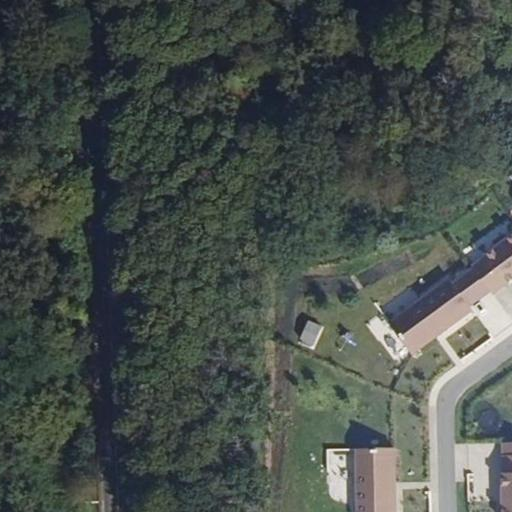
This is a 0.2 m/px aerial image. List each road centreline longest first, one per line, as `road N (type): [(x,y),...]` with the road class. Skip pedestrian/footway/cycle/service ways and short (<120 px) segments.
road 1 (secondary): [(118,511),(96,0)]
road 2 (residential): [(448,511),(448,395),(511,346)]
